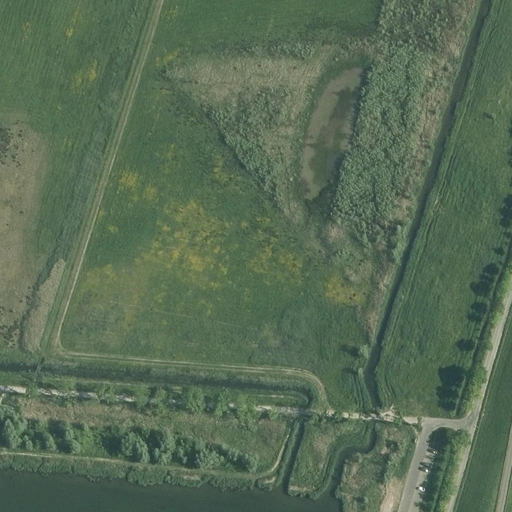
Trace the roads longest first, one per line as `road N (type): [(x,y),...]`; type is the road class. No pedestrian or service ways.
road 1 (track): [(162,0),(54,350),(310,375),(321,383),(324,414)]
road 2 (track): [(427,423),(0,389)]
road 3 (unclassified): [(447,511),(511,292)]
